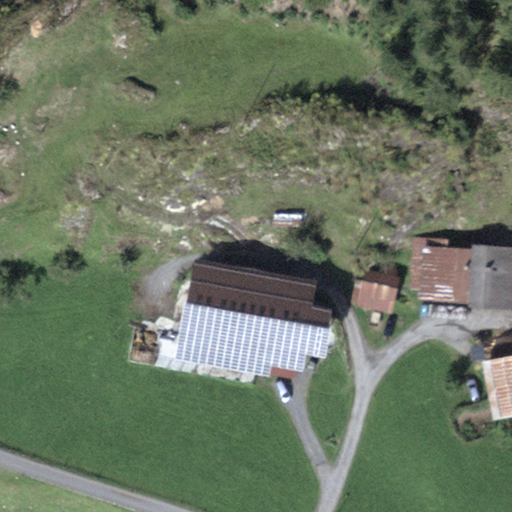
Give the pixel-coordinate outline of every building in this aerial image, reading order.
[(445,243),(417,241),(414,285),(423,285),(422,295),(468,299),(472,253),(445,251),(445,243)] [(511,255),(472,253),(468,299),(511,301),(511,255)] [(367,273),(364,285),(357,283),(352,302),(389,311),(397,280),(394,279),(396,271),(385,269),(383,277),(367,273)] [(199,274),(184,356),(261,370),(265,352),(295,357),(307,293),(199,274)] [(501,415),(511,413),(511,361),(485,367),(495,415),(501,415)]
